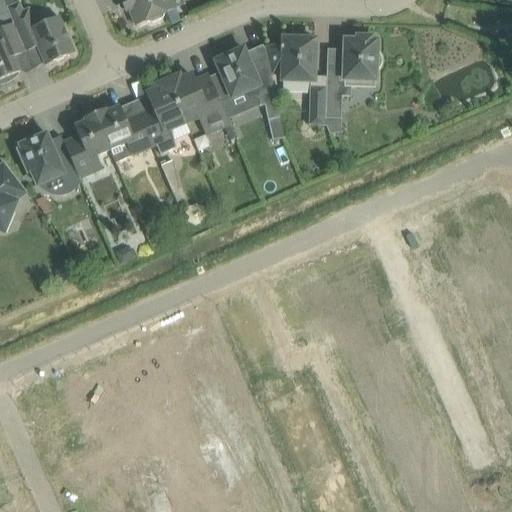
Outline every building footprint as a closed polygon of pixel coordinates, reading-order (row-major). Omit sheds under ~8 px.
[(121,0),(120,1),(125,13),(129,11),(136,27),(146,23),(152,25),(163,20),(165,15),(169,12),(175,10),(170,0),(121,0)] [(58,18),(40,26),(37,27),(29,9),(23,11),(19,3),(6,8),(13,25),(25,53),(37,48),(46,67),(74,55),(58,18)] [(13,58),(25,53),(13,25),(0,30),(0,85),(1,86),(3,85),(5,85),(8,83),(10,82),(12,80),(11,77),(19,73),(13,58)] [(379,56),(376,56),(376,43),(371,43),(371,40),(357,39),(357,43),(345,42),(344,70),(326,69),(326,92),(325,127),(326,127),(330,136),(341,135),(341,121),(342,98),(351,98),(351,89),(374,91),(375,82),(375,69),(379,70),(380,68),(380,67),(381,65),(381,63),(381,61),(381,59),(380,57),(379,56)] [(314,84),(315,61),(315,41),(283,40),(283,47),(264,51),(270,75),(282,72),(282,82),(314,84)] [(218,62),(215,63),(223,81),(231,99),(240,96),(257,103),(259,108),(264,107),(268,122),(272,141),(283,139),(283,140),(284,140),(270,75),(264,51),(263,47),(245,54),(243,50),(232,55),(228,53),(220,57),(218,62)] [(179,79),(168,83),(185,124),(198,118),(206,137),(230,126),(223,111),(216,93),(208,75),(193,81),(192,77),(181,82),(179,79)] [(171,130),(185,124),(168,83),(157,88),(158,92),(147,96),(148,97),(137,102),(143,116),(139,117),(153,150),(157,148),(160,156),(176,149),(171,130)] [(325,127),(326,92),(310,91),(308,127),(325,127)] [(126,123),(121,110),(120,108),(107,114),(105,110),(94,115),(110,151),(116,164),(132,157),(132,159),(153,150),(139,117),(126,123)] [(96,158),(110,151),(94,115),(83,120),(85,123),(74,128),(78,138),(63,144),(79,180),(102,170),(96,158)] [(79,180),(63,144),(61,137),(48,143),(46,137),(45,137),(45,139),(40,141),(38,135),(19,143),(22,151),(20,152),(28,171),(28,173),(31,171),(38,186),(39,185),(42,191),(48,195),(53,197),(61,198),(67,197),(74,193),(78,189),(81,184),(79,180)] [(161,167),(172,194),(179,191),(173,161),(161,167)] [(25,195),(15,182),(3,166),(0,167),(0,232),(4,234),(16,203),(14,202),(25,195)] [(35,201),(45,215),(50,212),(43,198),(35,201)] [(175,215),(165,223),(173,233),(183,226),(175,215)] [(62,289),(79,282),(72,266),(55,273),(62,289)] [(175,333),(152,343),(170,384),(193,374),(197,383),(209,377),(200,355),(187,361),(175,333)] [(141,381),(128,386),(138,408),(151,402),(147,394),(170,384),(152,343),(129,353),(141,381)] [(87,372),(64,382),(82,422),(105,412),(109,421),(121,415),(112,393),(99,399),(87,372)] [(53,420),(41,425),(50,447),(63,442),(59,433),(82,423),(82,422),(64,382),(41,392),(53,420)] [(234,398),(200,413),(209,433),(243,418),(234,398)] [(243,418),(209,433),(218,453),(252,438),(243,418)] [(252,438),(218,453),(227,473),(261,458),(252,438)] [(168,448),(161,451),(166,462),(173,459),(168,448)] [(261,458),(227,473),(236,494),(270,479),(261,458)] [(173,459),(166,462),(170,473),(178,470),(173,459)] [(94,486),(74,495),(81,511),(91,511),(117,501),(107,480),(116,476),(111,464),(89,473),(94,486)] [(196,483),(189,486),(194,497),(201,494),(196,483)] [(201,494),(194,497),(198,508),(206,505),(201,494)] [(284,511),(277,496),(240,511),(284,511)] [(10,511),(6,501),(0,503),(0,511),(10,511)] [(121,511),(117,501),(91,511),(121,511)]
